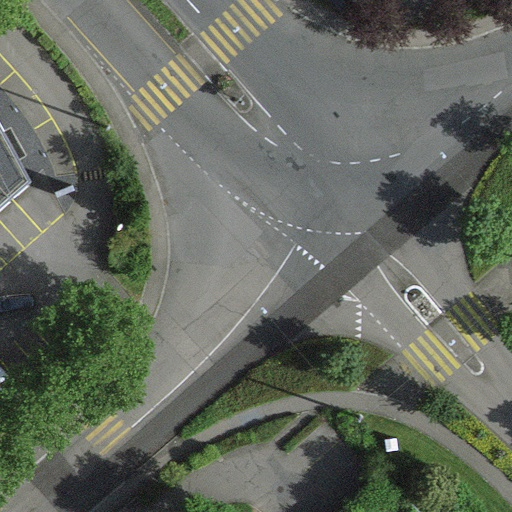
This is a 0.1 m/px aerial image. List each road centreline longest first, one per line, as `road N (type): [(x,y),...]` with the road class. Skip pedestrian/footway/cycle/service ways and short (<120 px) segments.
road 1 (residential): [(334,196),(215,349),(33,511)]
road 2 (residential): [(74,0),(191,118),(334,196)]
road 3 (residential): [(334,196),(511,414)]
road 4 (residential): [(334,196),(214,0)]
road 5 (residential): [(334,196),(511,89)]
